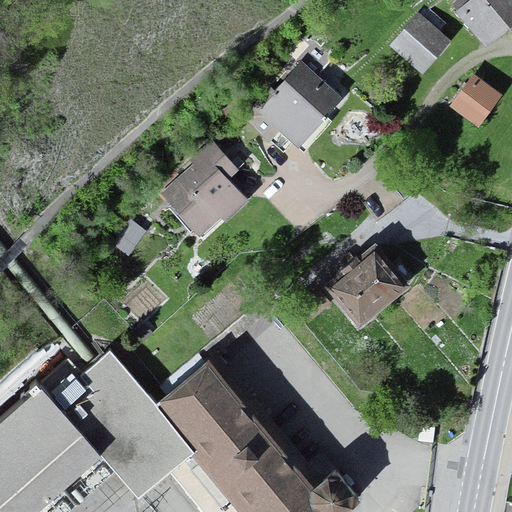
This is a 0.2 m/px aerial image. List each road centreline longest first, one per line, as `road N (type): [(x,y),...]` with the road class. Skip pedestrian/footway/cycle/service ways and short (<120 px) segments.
road 1 (unknown): [(511,59),(475,78),(356,209),(313,222),(267,201)]
road 2 (primary): [(475,511),(511,328)]
